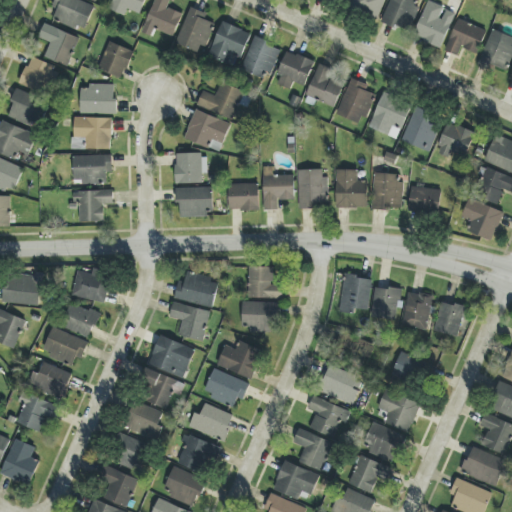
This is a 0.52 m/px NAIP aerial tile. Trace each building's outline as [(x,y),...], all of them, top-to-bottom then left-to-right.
[(87,29),(94,3),(82,0),(54,0),(49,20),(77,28),(77,26),(87,29)] [(145,0),(112,0),(109,9),(124,15),(127,8),(140,14),(145,0)] [(182,13),(167,7),(169,0),(154,0),(145,25),(173,36),(182,13)] [(384,0),(352,0),(350,7),(378,18),(384,0)] [(413,5),(414,0),(389,0),(382,21),(409,31),(418,7),(413,5)] [(441,48),(455,13),(444,9),(445,7),(428,0),(413,37),(441,48)] [(204,20),(207,13),(188,7),(177,44),(203,52),(212,22),(204,20)] [(486,31),(457,20),(445,51),(458,56),(461,48),(478,54),(486,31)] [(250,32),(221,22),(208,57),(237,67),(250,32)] [(44,57),(67,66),(79,37),(44,23),(39,37),(50,42),(44,57)] [(511,56),(511,37),(493,29),(477,65),(492,71),(495,66),(506,70),(511,56)] [(280,50),(268,45),(269,41),(255,35),(241,70),(261,78),(264,70),(271,73),(280,50)] [(124,78),(133,49),(108,42),(99,70),(124,78)] [(275,83),(291,89),(293,82),(304,86),(313,61),(287,51),(275,83)] [(46,95),(58,67),(31,56),(19,84),(46,95)] [(333,69),(319,64),(306,96),(334,107),(342,87),(327,81),(333,69)] [(374,93),(366,90),(368,84),(350,78),(337,115),(362,124),(374,93)] [(242,90),(220,82),(216,95),(202,91),(197,107),(233,118),(242,90)] [(117,114),(117,99),(113,99),(114,84),(89,84),(88,88),(81,88),(80,113),(117,114)] [(32,127),(44,100),(17,89),(6,117),(32,127)] [(411,103),(382,93),(369,128),(398,138),(411,103)] [(184,138),(207,147),(211,139),(223,144),(231,124),(195,110),(184,138)] [(442,123),(414,111),(401,141),(429,153),(442,123)] [(112,118),(74,117),(73,137),(86,137),(86,148),(110,149),(112,118)] [(466,157),(476,133),(449,122),(436,153),(448,158),(451,150),(466,157)] [(0,153),(15,157),(16,151),(30,155),(36,132),(0,123),(0,153)] [(511,140),(496,134),(485,162),(511,172),(511,140)] [(71,149),(85,149),(85,146),(84,146),(84,138),(72,138),(71,149)] [(175,154),(176,184),(202,183),(202,174),(207,174),(206,153),(175,154)] [(108,155),(74,156),(74,180),(81,180),(82,184),(109,184),(108,155)] [(0,188),(15,193),(23,166),(0,158),(0,188)] [(294,175),(275,175),(275,167),(263,167),(264,210),(278,210),(278,200),(294,200),(294,175)] [(504,190),(511,192),(511,177),(487,167),(475,195),(497,205),(504,190)] [(299,209),(327,207),(326,169),(298,170),(299,209)] [(336,207),(367,208),(367,180),(357,180),(357,170),(336,169),(336,207)] [(401,174),(373,173),(373,209),(401,209),(401,174)] [(258,183),(228,184),(229,210),(259,210),(258,183)] [(212,187),(175,188),(176,202),(179,202),(180,217),(207,216),(207,208),(213,208),(212,187)] [(409,212),(439,213),(441,189),(411,187),(409,212)] [(105,222),(104,204),(114,204),(113,190),(73,191),(74,202),(79,202),(80,222),(105,222)] [(0,226),(11,226),(10,195),(0,195),(0,226)] [(495,240),(503,209),(467,201),(463,218),(471,219),(468,233),(495,240)] [(249,298),(282,299),(283,285),(274,285),(274,268),(250,267),(249,298)] [(78,271),(72,296),(105,304),(112,273),(93,269),(92,274),(78,271)] [(175,299),(212,308),(220,281),(187,272),(185,282),(179,281),(175,299)] [(42,276),(9,274),(8,287),(3,287),(2,303),(40,305),(42,276)] [(354,309),(369,311),(372,278),(344,275),(340,313),(354,314),(354,309)] [(400,290),(375,287),(372,317),(397,320),(400,290)] [(432,295),(407,293),(404,327),(428,330),(432,295)] [(466,308),(442,301),(434,331),(457,338),(466,308)] [(211,312),(173,302),(170,318),(183,321),(179,336),(203,342),(211,312)] [(242,331),(277,332),(278,303),(243,302),(242,331)] [(91,338),(100,314),(71,304),(63,328),(91,338)] [(0,343),(14,349),(25,319),(0,309),(0,343)] [(89,343),(53,328),(42,354),(73,366),(77,357),(82,360),(89,343)] [(184,379),(196,350),(161,335),(149,364),(184,379)] [(375,346),(359,339),(351,357),(360,361),(362,355),(370,358),(375,346)] [(217,365),(252,379),(263,351),(240,341),(237,350),(226,345),(217,365)] [(421,360),(401,352),(390,378),(410,386),(421,360)] [(511,353),(502,378),(511,381),(511,353)] [(63,401),(73,375),(44,363),(39,374),(34,372),(28,386),(63,401)] [(319,391),(352,406),(364,379),(331,364),(319,391)] [(166,410),(173,393),(181,396),(186,385),(151,370),(139,398),(166,410)] [(204,396),(235,406),(238,399),(244,401),(250,382),(213,370),(204,396)] [(511,386),(500,382),(489,408),(511,417),(511,386)] [(386,413),(382,421),(409,433),(421,405),(387,390),(378,410),(386,413)] [(17,423),(40,432),(46,417),(56,420),(61,408),(23,392),(19,403),(24,405),(17,423)] [(334,438),(341,421),(346,423),(350,412),(314,397),(308,409),(316,413),(310,429),(334,438)] [(163,414),(136,402),(125,428),(157,442),(163,427),(158,425),(163,414)] [(224,442),(234,415),(205,404),(201,415),(195,413),(189,428),(224,442)] [(482,446),(505,455),(511,437),(511,423),(485,414),(480,426),(489,430),(482,446)] [(365,441),(372,444),(368,453),(392,463),(403,435),(373,423),(365,441)] [(334,444),(300,429),(293,443),(305,448),(299,462),(322,472),(334,444)] [(0,460),(2,461),(11,440),(0,435),(0,460)] [(114,463),(139,472),(149,444),(123,435),(114,463)] [(178,463),(201,474),(208,458),(216,461),(222,449),(191,435),(178,463)] [(1,474),(30,486),(40,461),(32,457),(36,448),(16,439),(1,474)] [(472,447),(462,473),(498,488),(509,462),(472,447)] [(373,493),(377,478),(389,482),(393,467),(358,457),(350,486),(373,493)] [(299,500),(302,492),(312,496),(320,475),(284,462),(274,491),(299,500)] [(127,508),(139,480),(110,468),(98,496),(127,508)] [(197,506),(206,479),(173,468),(164,495),(197,506)] [(485,511),(493,493),(457,478),(451,495),(455,496),(451,507),(464,511),(485,511)] [(372,511),(376,499),(346,489),(343,498),(337,496),(332,511),(372,511)] [(269,511),(305,511),(307,508),(271,494),(265,510),(269,511)] [(90,511),(126,511),(95,500),(90,511)] [(191,511),(192,511),(157,500),(153,511),(191,511)]
